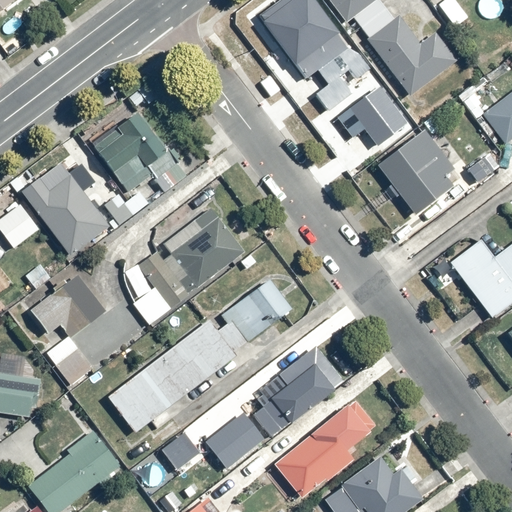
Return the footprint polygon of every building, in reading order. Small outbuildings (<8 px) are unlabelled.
[(0,0),(0,10),(12,0),(0,0)] [(311,0),(290,0),(260,22),(292,66),(294,64),(304,78),(345,48),(334,34),(336,32),(311,0)] [(326,0),(344,23),(374,0),(326,0)] [(466,26),(463,22),(468,19),(452,0),(429,0),(454,30),(457,33),(466,26)] [(397,14),(364,40),(408,96),(455,60),(433,32),(419,43),(397,14)] [(358,122),(377,108),(374,104),(395,89),(367,52),(346,68),(363,91),(345,104),(358,122)] [(145,82),(126,98),(134,107),(143,99),(148,105),(158,97),(145,82)] [(348,132),(318,91),(297,107),(312,127),(322,120),(336,140),(348,132)] [(511,91),(480,116),(503,145),(511,137),(511,91)] [(121,188),(122,189),(102,203),(118,226),(149,205),(138,189),(153,178),(164,193),(185,177),(139,112),(91,146),(121,188)] [(423,129),(375,165),(412,215),(451,186),(443,176),(453,168),(423,129)] [(485,157),(467,169),(476,183),(494,171),(485,157)] [(107,227),(68,176),(48,192),(37,178),(19,192),(69,256),(107,227)] [(36,230),(19,207),(0,222),(0,233),(12,249),(36,230)] [(164,246),(136,267),(152,288),(131,304),(147,325),(183,299),(243,252),(216,217),(169,253),(164,246)] [(478,240),(447,262),(489,318),(511,300),(511,242),(492,258),(478,240)] [(95,369),(70,339),(103,311),(73,274),(27,312),(47,335),(58,325),(66,335),(43,354),(72,388),(95,369)] [(264,276),(217,312),(226,324),(217,331),(208,319),(105,397),(133,434),(150,421),(155,427),(158,432),(177,418),(168,407),(182,396),(190,406),(208,392),(200,382),(214,372),(221,382),(241,367),(233,357),(231,354),(290,309),(264,276)] [(231,441),(239,450),(225,461),(233,470),(246,459),(270,440),(341,381),(314,347),(253,397),(262,407),(251,416),(255,421),(231,441)] [(0,374),(0,413),(31,418),(37,380),(0,374)] [(375,428),(353,399),(271,464),(300,500),(350,460),(344,452),(375,428)] [(62,511),(116,466),(88,433),(25,487),(39,503),(27,511),(62,511)] [(392,472),(379,456),(322,501),(331,511),(403,511),(420,500),(396,469),(392,472)] [(217,511),(206,497),(198,503),(185,511),(217,511)]
